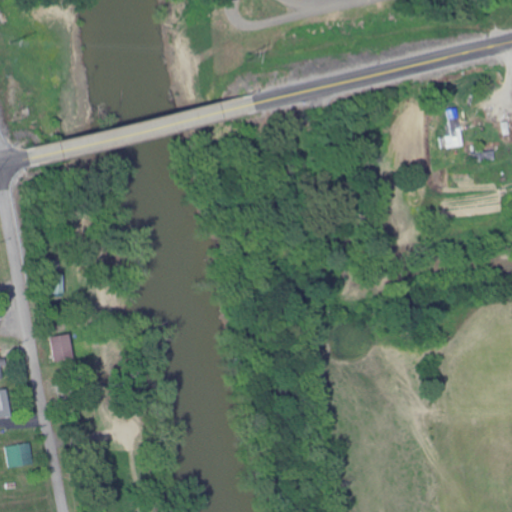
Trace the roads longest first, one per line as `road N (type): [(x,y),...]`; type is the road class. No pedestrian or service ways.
road 1 (residential): [(64,511),(0,183)]
road 2 (secondary): [(257,102),(511,45)]
road 3 (secondary): [(21,160),(257,102)]
